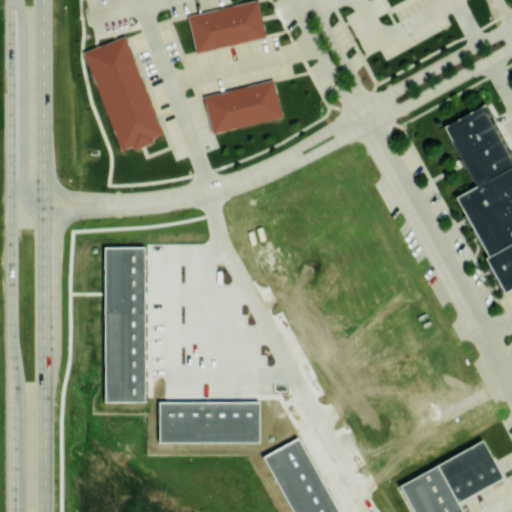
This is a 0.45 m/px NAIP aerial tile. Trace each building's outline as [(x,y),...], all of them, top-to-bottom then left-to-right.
[(195,51),(263,36),(255,0),(187,16),(195,51)] [(124,39),(85,53),(121,149),(160,134),(124,39)] [(203,97),(210,132),(277,119),(270,84),(203,97)] [(511,293),(511,153),(485,105),(444,128),(478,187),(454,200),(486,257),(480,261),(502,299),(511,293)] [(144,247),(145,402),(104,402),(103,293),(103,247),(144,247)] [(259,402),(158,401),(157,442),(259,443),(259,402)] [(339,511),(298,438),(264,457),(294,511),(339,511)] [(478,443),(396,488),(409,511),(458,511),(454,503),(498,479),(478,443)]
